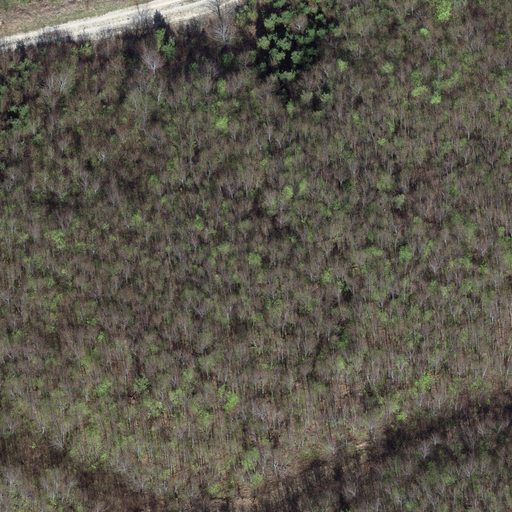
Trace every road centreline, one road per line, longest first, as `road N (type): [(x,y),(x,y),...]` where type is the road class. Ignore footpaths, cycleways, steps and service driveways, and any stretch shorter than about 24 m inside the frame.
road 1 (track): [(257,511),(511,413)]
road 2 (track): [(0,44),(203,0)]
